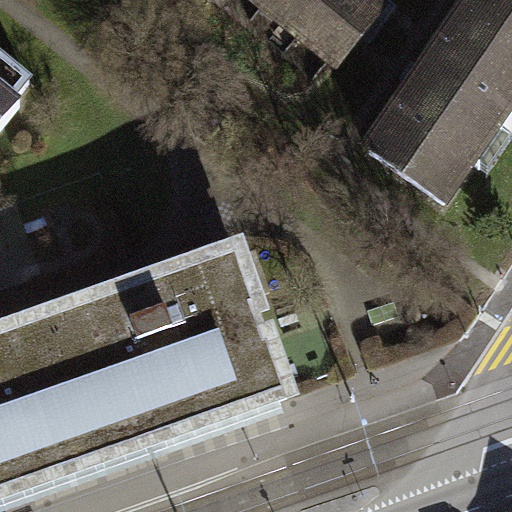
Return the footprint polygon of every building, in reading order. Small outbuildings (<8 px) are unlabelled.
[(231,0),(338,85),(400,0),(231,0)] [(511,0),(478,0),(470,12),(511,41),(511,0)] [(511,109),(511,41),(470,12),(371,156),(445,207),(511,109)] [(0,59),(0,135),(38,89),(0,59)] [(238,258),(0,341),(0,356),(46,484),(288,399),(238,258)] [(0,500),(46,484),(0,356),(0,500)]
